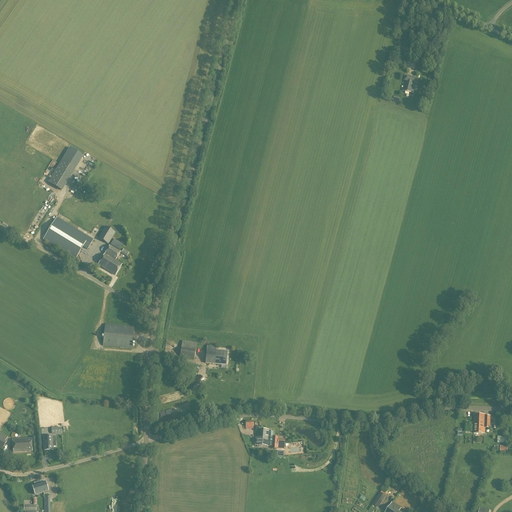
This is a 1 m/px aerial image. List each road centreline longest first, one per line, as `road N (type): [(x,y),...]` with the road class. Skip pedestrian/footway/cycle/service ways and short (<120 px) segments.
road 1 (unclassified): [(146,441),(244,414),(380,424),(455,407),(511,409)]
road 2 (tertiary): [(156,316),(235,0)]
road 3 (unclassified): [(156,316),(0,217)]
road 4 (unclassified): [(0,470),(20,475),(146,441)]
road 5 (tertiary): [(146,441),(156,316)]
